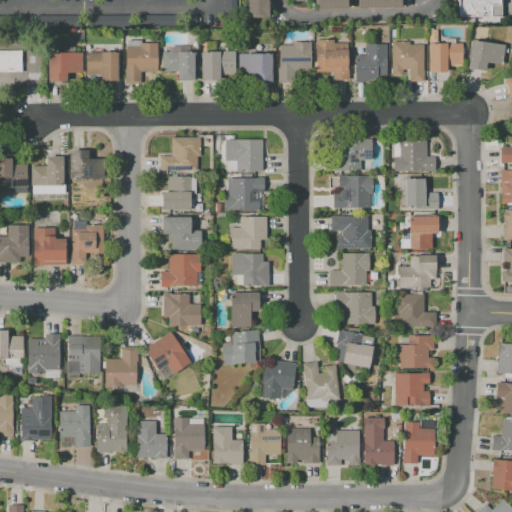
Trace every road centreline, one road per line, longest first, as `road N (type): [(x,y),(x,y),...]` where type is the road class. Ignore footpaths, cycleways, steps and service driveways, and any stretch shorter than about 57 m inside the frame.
road 1 (residential): [(0,471),(262,499),(435,498),(450,488)]
road 2 (residential): [(466,114),(100,114),(28,123)]
road 3 (residential): [(466,114),(466,334),(450,488)]
road 4 (residential): [(295,114),(297,320)]
road 5 (residential): [(126,114),(123,307)]
road 6 (residential): [(439,0),(414,14),(292,15),(276,0)]
road 7 (residential): [(0,298),(123,307)]
